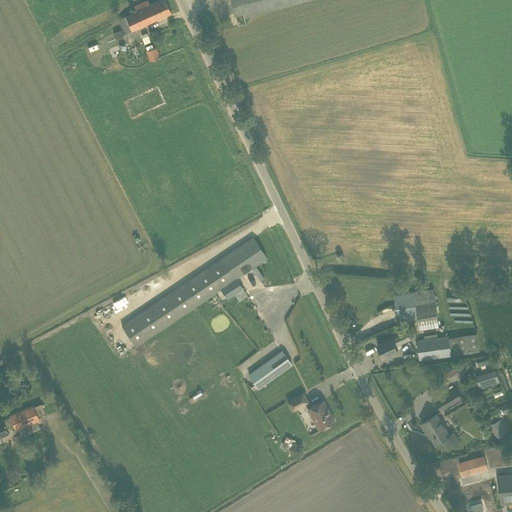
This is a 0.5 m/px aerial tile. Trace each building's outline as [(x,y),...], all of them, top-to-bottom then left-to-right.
[(118,19),(121,26),(124,33),(125,34),(132,30),(132,31),(137,29),(171,12),(164,0),(159,0),(149,4),(148,1),(143,3),(143,2),(134,6),(136,11),(118,19)] [(230,0),(238,25),(246,23),(244,17),(304,0),(230,0)] [(146,60),(160,53),(155,43),(153,39),(146,27),(138,31),(137,29),(132,31),(128,33),(139,54),(142,52),(146,60)] [(116,39),(124,35),(122,29),(113,32),(116,39)] [(134,59),(140,56),(137,47),(130,49),(131,52),(132,52),(134,59)] [(129,102),(137,118),(169,102),(161,86),(129,102)] [(122,325),(135,345),(219,288),(227,298),(235,293),(239,290),(243,288),(236,278),(251,267),(255,265),(266,257),(253,237),(122,325)] [(255,265),(251,267),(256,275),(260,272),(255,265)] [(239,290),(235,293),(239,300),(243,297),(239,290)] [(414,290),(393,293),(397,322),(418,319),(416,303),(414,290)] [(435,301),(416,303),(418,319),(419,329),(439,326),(435,301)] [(383,357),(398,351),(396,345),(410,339),(407,331),(392,338),(378,344),(383,357)] [(424,335),(425,340),(417,341),(420,359),(460,353),(480,350),(477,333),(449,336),(434,339),(434,334),(424,335)] [(292,364),(282,350),(249,374),(259,387),(292,364)] [(450,378),(471,366),(467,360),(447,373),(450,378)] [(499,382),(496,370),(477,376),(480,387),(499,382)] [(442,411),(463,398),(457,388),(436,400),(442,411)] [(287,402),(291,409),(306,401),(302,394),(287,402)] [(307,409),(318,429),(334,420),(322,400),(307,409)] [(511,410),(508,403),(488,413),(491,419),(511,410)] [(40,420),(38,416),(34,406),(33,405),(9,415),(9,417),(0,420),(0,437),(9,434),(7,429),(14,426),(15,430),(21,427),(35,422),(40,420)] [(452,434),(450,435),(437,414),(421,423),(427,433),(429,432),(436,444),(443,439),(448,447),(456,442),(458,441),(454,433),(452,434)] [(490,423),(496,437),(507,432),(500,418),(490,423)] [(481,429),(485,435),(489,433),(485,426),(481,429)] [(281,439),(278,447),(285,449),(288,442),(281,439)] [(300,444),(291,440),(288,448),(296,451),(300,444)] [(488,470),(484,455),(459,462),(463,477),(488,470)] [(511,473),(497,475),(500,503),(510,502),(511,502),(511,473)]
